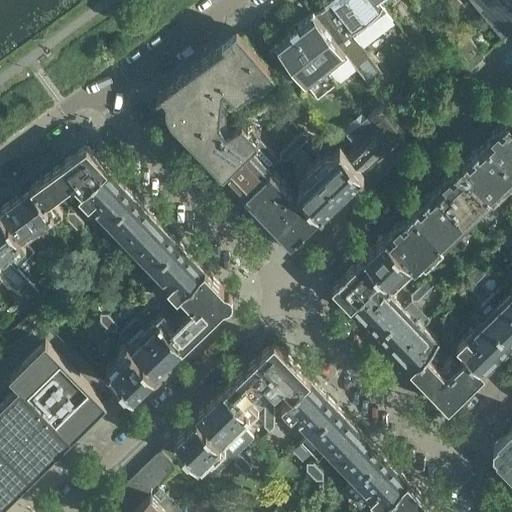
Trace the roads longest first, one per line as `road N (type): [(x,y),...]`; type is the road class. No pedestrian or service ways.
road 1 (residential): [(286,290),(66,501),(65,511)]
road 2 (residential): [(511,85),(316,273),(286,290)]
road 3 (residential): [(286,290),(122,128),(95,89)]
road 4 (residential): [(441,452),(286,290)]
road 5 (residential): [(224,0),(95,89)]
